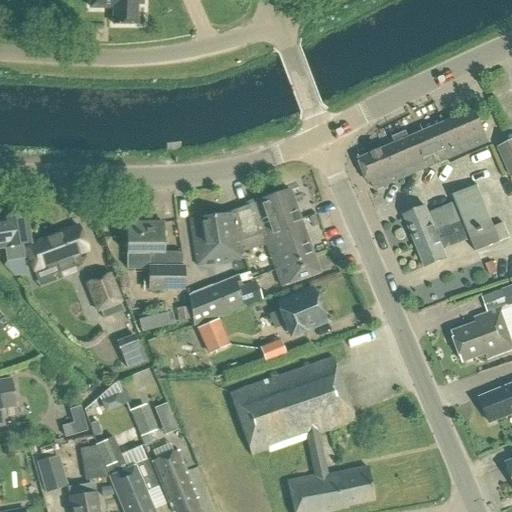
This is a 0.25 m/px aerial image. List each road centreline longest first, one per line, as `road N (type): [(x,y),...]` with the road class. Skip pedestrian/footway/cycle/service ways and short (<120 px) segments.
road 1 (tertiary): [(475,511),(320,138)]
road 2 (tertiary): [(320,138),(220,172),(0,174)]
road 3 (unclassified): [(276,23),(170,56),(0,54)]
road 4 (tertiary): [(320,138),(511,46)]
road 5 (unclassified): [(320,138),(276,23)]
